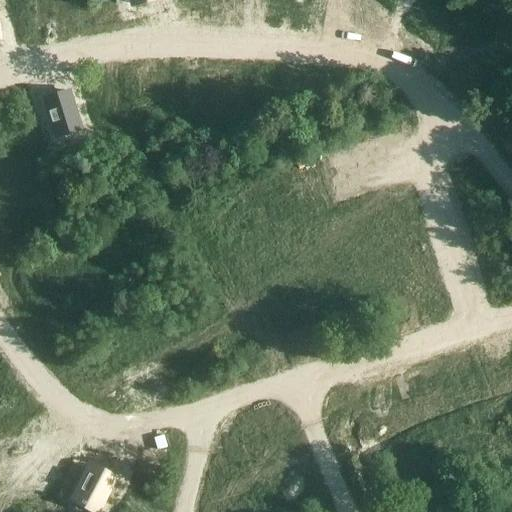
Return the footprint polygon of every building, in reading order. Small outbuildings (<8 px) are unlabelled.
[(122,0),(110,0),(96,4),(105,37),(130,30),(122,0)] [(215,0),(189,0),(190,9),(217,5),(215,0)] [(389,0),(359,0),(347,15),(367,32),(393,3),(389,0)] [(46,24),(19,27),(23,50),(30,49),(32,60),(51,58),(46,24)] [(421,41),(391,67),(408,87),(438,61),(421,41)] [(140,105),(114,106),(115,128),(121,128),(122,140),(141,139),(140,105)] [(185,106),(183,129),(190,129),(189,141),(208,142),(211,108),(185,106)] [(45,118),(19,125),(31,164),(57,156),(45,118)] [(4,217),(0,220),(0,256),(22,236),(4,217)] [(49,290),(15,311),(30,334),(64,312),(49,290)] [(106,352),(87,388),(111,400),(130,365),(106,352)] [(65,474),(47,507),(56,511),(75,511),(89,486),(65,474)]
